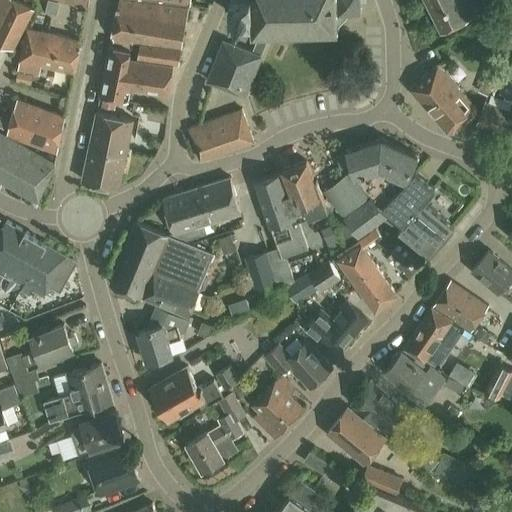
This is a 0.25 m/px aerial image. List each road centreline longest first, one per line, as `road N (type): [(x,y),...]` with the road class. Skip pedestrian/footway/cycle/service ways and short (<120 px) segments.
road 1 (residential): [(206,508),(227,500),(301,432),(484,218),(500,169)]
road 2 (residential): [(206,508),(172,491),(149,453),(78,215)]
road 3 (residential): [(173,161),(205,170),(254,156),(282,137),(384,109)]
road 4 (residential): [(78,215),(67,175),(104,0)]
road 5 (residential): [(173,161),(178,106),(219,0)]
road 6 (residential): [(384,109),(418,135),(500,169)]
